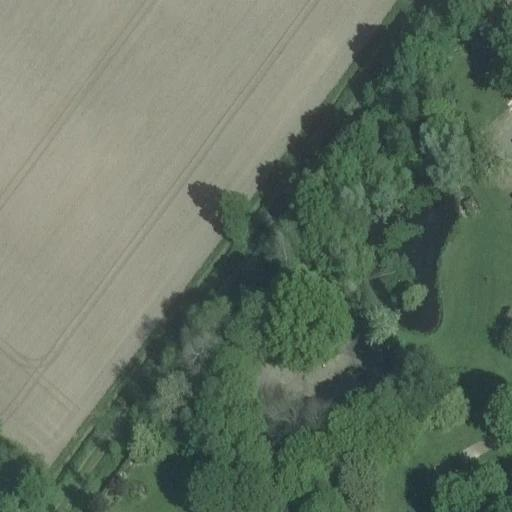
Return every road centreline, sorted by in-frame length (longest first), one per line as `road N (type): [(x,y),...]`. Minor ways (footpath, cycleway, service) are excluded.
road 1 (track): [(78,474),(430,0)]
road 2 (residential): [(0,218),(136,24)]
